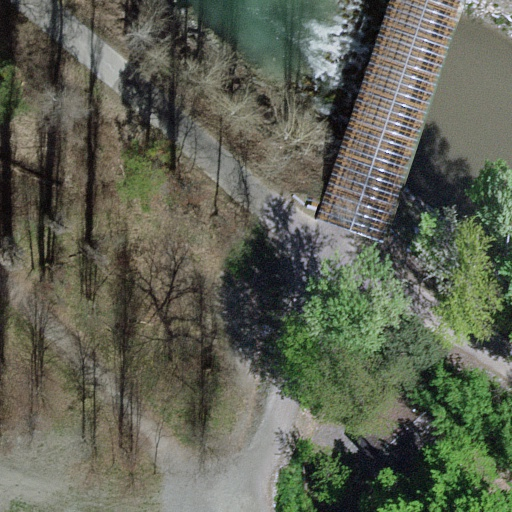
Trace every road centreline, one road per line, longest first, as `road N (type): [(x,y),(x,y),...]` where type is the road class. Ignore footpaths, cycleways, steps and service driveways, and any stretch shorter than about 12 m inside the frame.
road 1 (track): [(24,0),(303,231),(511,375)]
road 2 (track): [(0,272),(241,511)]
